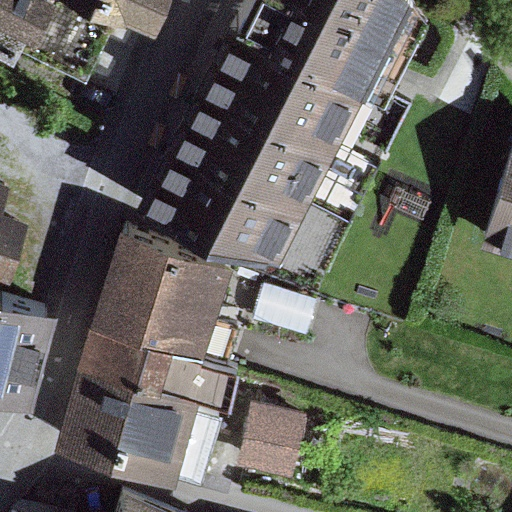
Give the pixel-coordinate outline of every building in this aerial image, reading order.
[(0,0),(0,30),(86,70),(116,9),(95,0),(0,0)] [(422,0),(234,0),(140,179),(278,235),(365,63),(383,73),(422,0)] [(511,129),(483,228),(511,236),(511,129)] [(10,173),(0,169),(0,251),(15,252),(30,203),(4,195),(10,173)] [(310,200),(292,252),(321,262),(338,210),(310,200)] [(89,303),(100,307),(216,342),(226,312),(212,307),(232,246),(122,207),(89,303)] [(55,281),(0,266),(0,366),(29,374),(55,281)] [(216,342),(100,307),(91,341),(212,378),(233,383),(241,349),(216,342)] [(212,378),(91,341),(81,338),(55,428),(205,465),(223,399),(207,395),(212,378)] [(311,405),(246,392),(234,451),(298,464),(311,405)] [(156,511),(95,491),(85,511),(156,511)]
